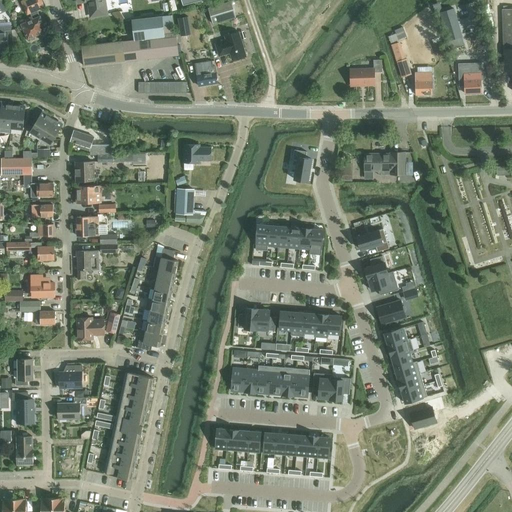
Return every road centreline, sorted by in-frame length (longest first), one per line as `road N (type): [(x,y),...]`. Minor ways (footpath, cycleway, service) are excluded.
road 1 (residential): [(68,354),(66,155),(79,85)]
road 2 (residential): [(351,425),(357,481),(343,494),(213,488)]
road 3 (residential): [(332,115),(323,183),(352,288)]
road 4 (residential): [(244,111),(123,106),(79,85)]
road 5 (unclassified): [(357,114),(511,110)]
road 6 (residential): [(48,485),(46,355),(68,354)]
road 7 (residential): [(167,363),(137,496)]
road 8 (residential): [(202,236),(167,363)]
road 9 (residential): [(220,415),(351,425)]
road 10 (residential): [(352,288),(389,414)]
